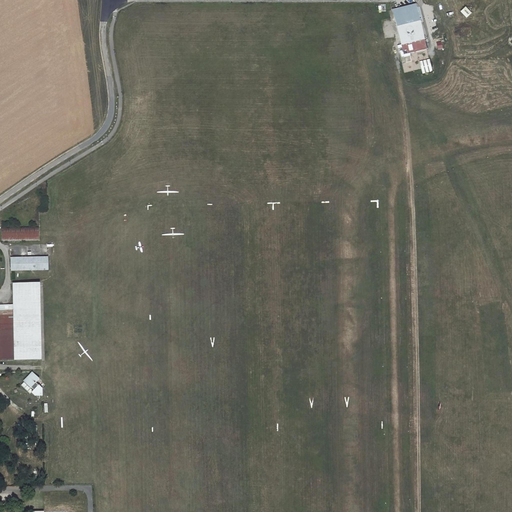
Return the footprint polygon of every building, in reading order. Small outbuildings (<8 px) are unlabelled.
[(392,11),(403,54),(427,48),(415,4),(404,7),(392,11)] [(471,12),(465,6),(460,11),(466,17),(471,12)] [(10,241),(40,241),(39,227),(2,228),(2,242),(10,241)] [(48,270),(48,257),(11,258),(11,268),(11,270),(48,270)] [(41,360),(40,284),(13,284),(14,315),(14,360),(41,360)] [(0,360),(14,360),(14,315),(0,314),(0,360)] [(23,380),(31,388),(31,387),(34,389),(31,392),(34,395),(43,394),(42,387),(39,384),(39,385),(36,382),(40,378),(32,371),(23,380)]
